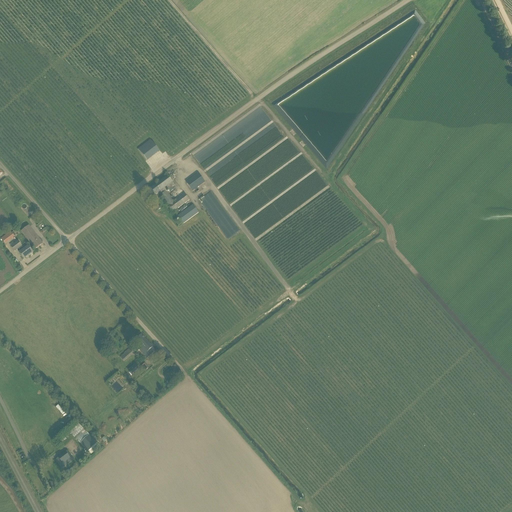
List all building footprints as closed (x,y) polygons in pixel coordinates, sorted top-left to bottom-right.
[(144,161),(159,153),(151,140),(136,149),(144,161)] [(192,192),(205,183),(199,175),(187,184),(192,192)] [(148,191),(153,197),(159,193),(173,212),(189,201),(184,194),(173,202),(166,192),(168,191),(169,193),(176,188),(168,176),(148,191)] [(193,205),(177,217),(182,225),(198,213),(193,205)] [(42,244),(29,226),(22,232),(35,250),(42,244)] [(10,232),(1,239),(4,244),(14,236),(10,232)] [(19,253),(24,260),(24,259),(28,256),(33,253),(28,246),(24,249),(22,247),(18,241),(11,247),(14,251),(18,248),(20,252),(19,253)] [(147,359),(155,351),(153,348),(141,335),(135,341),(139,345),(136,347),(147,359)] [(121,362),(123,361),(133,353),(129,349),(124,353),(124,354),(120,357),(120,358),(118,359),(121,362)] [(139,372),(134,367),(128,372),(133,377),(139,372)] [(110,388),(116,394),(126,386),(119,379),(110,388)] [(70,436),(63,429),(58,434),(65,441),(70,436)] [(83,433),(84,433),(77,440),(89,452),(98,444),(85,431),(83,433)] [(65,467),(74,460),(68,451),(58,458),(65,467)]
